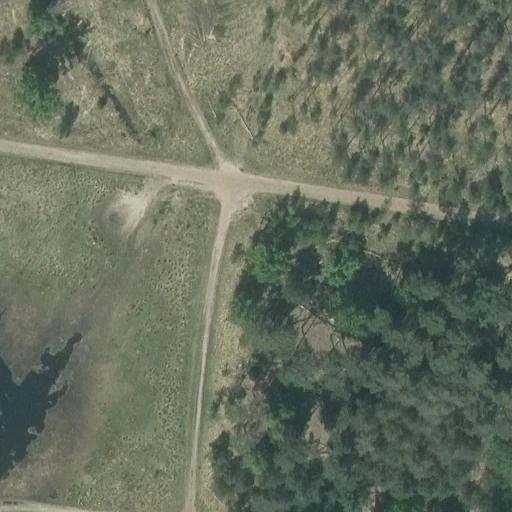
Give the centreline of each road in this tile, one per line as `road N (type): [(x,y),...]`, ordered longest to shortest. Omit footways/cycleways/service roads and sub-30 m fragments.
road 1 (track): [(225,182),(202,303),(186,511)]
road 2 (track): [(225,182),(511,223)]
road 3 (track): [(0,147),(225,182)]
road 4 (track): [(146,0),(225,182)]
